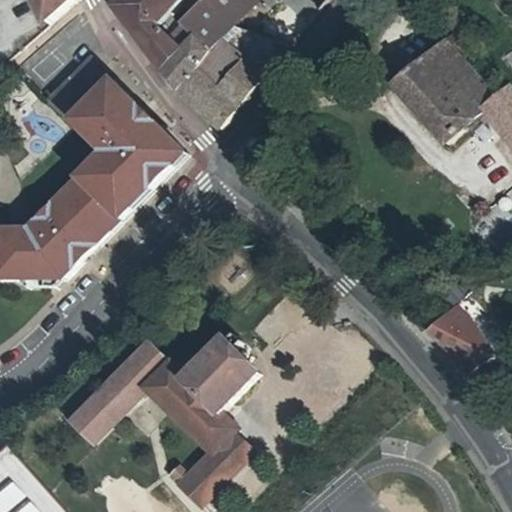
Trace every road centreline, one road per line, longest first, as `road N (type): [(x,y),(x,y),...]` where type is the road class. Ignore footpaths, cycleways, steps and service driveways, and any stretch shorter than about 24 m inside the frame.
road 1 (residential): [(511,489),(442,391),(225,164)]
road 2 (tertiary): [(225,164),(24,383),(0,393)]
road 3 (tertiary): [(225,164),(360,0)]
road 4 (residential): [(225,164),(118,38),(97,0)]
